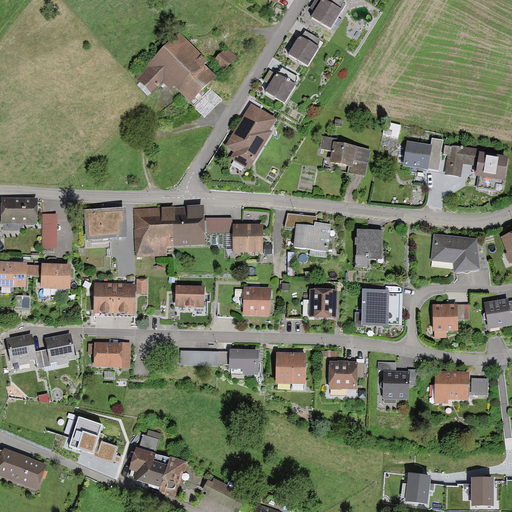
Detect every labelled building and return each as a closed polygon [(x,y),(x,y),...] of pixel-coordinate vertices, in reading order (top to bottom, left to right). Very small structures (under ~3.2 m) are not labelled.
[(314,11),(320,0),(314,0),(310,8),(314,11)] [(328,0),(320,0),(314,11),(311,16),(331,28),(343,9),(328,0)] [(340,0),(328,0),(343,9),(346,4),(340,0)] [(305,31),(302,36),(319,47),(322,42),(305,31)] [(208,61),(179,33),(135,77),(152,94),(164,83),(170,89),(174,85),(191,102),(217,76),(205,64),(208,61)] [(302,36),(300,35),(288,53),(308,65),(319,47),(302,36)] [(227,47),(215,59),(226,70),(238,57),(227,47)] [(282,68),(279,74),(296,84),(299,78),(282,68)] [(269,84),(276,74),(269,70),(263,81),(269,84)] [(279,74),(277,73),(276,74),(269,84),(265,91),(285,103),(296,84),(279,74)] [(277,119),(251,103),(225,146),(234,152),(230,158),(249,169),(272,131),(270,130),(277,119)] [(338,138),(322,135),(319,149),(332,151),(330,162),(349,165),(348,173),(366,176),(370,149),(357,147),(357,145),(337,142),(338,138)] [(432,138),(431,144),(433,145),(428,169),(439,171),(441,156),(440,156),(443,140),(432,138)] [(431,144),(407,141),(403,166),(428,170),(428,169),(433,145),(431,144)] [(451,146),(445,145),(443,154),(448,155),(445,175),(461,177),(463,164),(477,166),(479,151),(480,149),(452,145),(451,146)] [(508,156),(479,151),(477,166),(476,176),(478,176),(477,188),(495,191),(497,183),(502,184),(503,180),(505,180),(508,156)] [(38,198),(1,198),(1,224),(37,224),(38,198)] [(204,205),(133,208),(136,257),(166,256),(166,246),(205,244),(204,205)] [(126,207),(84,210),(85,239),(128,237),(126,207)] [(315,222),(316,223),(317,217),(288,213),(285,227),(296,228),(296,224),(314,226),(315,222)] [(57,214),(42,214),(42,249),(57,249),(57,214)] [(233,218),(206,218),(206,233),(233,232),(233,224),(233,218)] [(314,226),(296,224),(296,228),(293,247),(311,249),(327,251),(328,251),(331,224),(316,223),(315,222),(314,226)] [(263,224),(233,224),(233,232),(233,252),(263,252),(263,224)] [(383,230),(357,229),(357,237),(355,237),(355,244),(357,244),(357,255),(355,255),(355,267),(368,268),(368,258),(382,259),(383,230)] [(511,232),(501,237),(507,252),(505,253),(509,264),(511,263),(511,232)] [(477,239),(434,234),(431,261),(453,263),(454,273),(480,269),(477,239)] [(273,244),(265,244),(265,254),(273,254),(273,244)] [(326,258),(327,251),(311,249),(310,256),(326,258)] [(0,286),(26,287),(27,276),(41,276),(41,265),(27,265),(27,262),(0,261),(0,286)] [(71,264),(41,263),(41,265),(41,276),(41,288),(71,289),(71,264)] [(147,279),(137,279),(137,294),(147,294),(147,279)] [(114,314),(115,283),(94,283),(94,313),(114,314)] [(136,283),(115,283),(114,314),(135,314),(136,283)] [(204,286),(176,285),(175,307),(204,307),(204,286)] [(271,287),(244,287),(243,315),(270,315),(271,287)] [(337,290),(310,289),(309,317),(336,318),(337,290)] [(388,326),(388,324),(402,325),(403,294),(389,293),(389,290),(363,289),(362,313),(361,325),(364,325),(388,326)] [(30,296),(15,295),(15,310),(29,311),(30,296)] [(511,325),(511,317),(511,312),(511,311),(511,300),(509,301),(509,298),(484,303),(489,329),(511,325)] [(458,304),(433,304),(433,331),(435,331),(435,338),(447,338),(447,331),(458,331),(458,320),(458,305),(458,304)] [(458,305),(458,320),(470,320),(469,304),(458,305)] [(361,325),(362,313),(355,313),(355,327),(364,328),(364,325),(361,325)] [(32,333),(6,339),(11,363),(18,362),(19,366),(30,363),(30,360),(36,359),(37,358),(36,351),(32,333)] [(71,333),(45,338),(47,349),(50,363),(51,363),(57,362),(57,365),(69,363),(69,359),(76,358),(71,333)] [(122,343),(94,342),(94,344),(89,344),(88,354),(94,354),(94,366),(121,367),(121,369),(131,369),(131,342),(122,342),(122,343)] [(47,349),(41,350),(45,367),(52,366),(51,363),(50,363),(47,349)] [(259,350),(230,349),(230,351),(229,364),(229,369),(231,369),(231,374),(259,375),(259,350)] [(45,367),(41,350),(36,351),(37,358),(36,359),(38,369),(45,367)] [(218,351),(181,351),(180,365),(217,366),(217,364),(218,351)] [(230,351),(218,351),(217,364),(229,364),(230,351)] [(276,383),(291,384),(292,352),(277,352),(276,383)] [(292,352),(291,384),(306,384),(306,353),(292,352)] [(338,361),(330,361),(330,365),(329,365),(329,388),(330,388),(330,389),(341,389),(357,389),(357,377),(358,362),(357,362),(348,362),(348,361),(338,361)] [(58,369),(57,365),(57,362),(51,363),(52,366),(45,367),(45,371),(58,369)] [(383,371),(396,371),(396,363),(378,362),(378,371),(383,371)] [(468,400),(469,371),(457,371),(457,368),(447,367),(447,371),(435,371),(434,403),(448,404),(448,400),(468,400)] [(409,370),(409,372),(410,372),(409,385),(416,385),(417,370),(409,370)] [(396,371),(383,371),(383,399),(409,399),(409,385),(410,372),(409,372),(396,371)] [(488,379),(472,378),(471,395),(488,396),(488,379)] [(48,394),(38,395),(40,402),(51,403),(48,394)] [(102,424),(79,416),(69,446),(82,450),(93,454),(100,433),(102,424)] [(149,430),(147,436),(160,440),(161,434),(149,430)] [(104,434),(100,433),(93,454),(82,450),(81,452),(112,463),(117,447),(101,442),(104,434)] [(160,487),(169,458),(156,454),(156,453),(160,440),(147,436),(143,435),(139,448),(136,447),(129,470),(135,472),(133,479),(160,487)] [(47,465),(4,448),(2,451),(0,450),(0,476),(37,491),(47,465)] [(188,462),(170,456),(169,458),(160,487),(159,493),(175,498),(184,472),(185,472),(188,462)] [(431,475),(409,473),(405,501),(427,504),(431,475)] [(238,511),(248,495),(214,477),(212,481),(208,479),(203,490),(207,493),(205,497),(235,511),(238,511)] [(494,477),(472,477),(472,506),(494,506),(494,477)]
